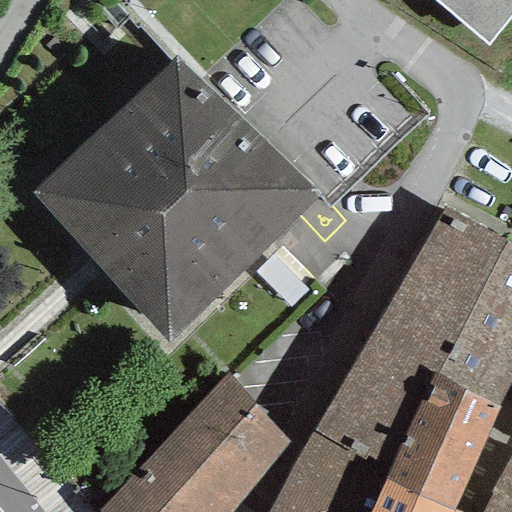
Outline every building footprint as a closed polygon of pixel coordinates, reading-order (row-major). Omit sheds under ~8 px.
[(511,0),(433,0),(486,45),(511,14),(511,0)] [(178,55),(30,192),(166,347),(323,200),(178,55)] [(433,376),(504,241),(444,209),(313,430),(384,479),(433,376)] [(511,381),(511,245),(504,241),(433,376),(499,407),(511,381)] [(232,511),(288,444),(227,374),(98,509),(101,511),(232,511)] [(457,511),(499,407),(433,376),(384,479),(457,511)] [(370,511),(384,479),(313,430),(268,511),(370,511)] [(511,511),(511,450),(511,451),(481,511),(459,511),(457,511),(456,511),(511,511)] [(456,511),(457,511),(384,479),(370,511),(456,511)]
